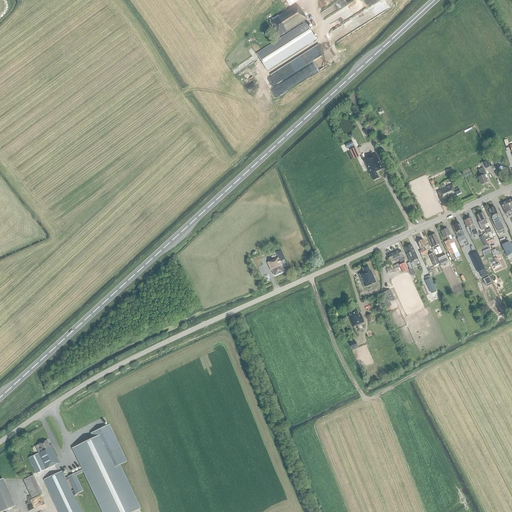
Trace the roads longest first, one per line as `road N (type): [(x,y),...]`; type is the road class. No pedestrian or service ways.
road 1 (unclassified): [(0,442),(115,367),(511,185)]
road 2 (primary): [(0,397),(418,15)]
